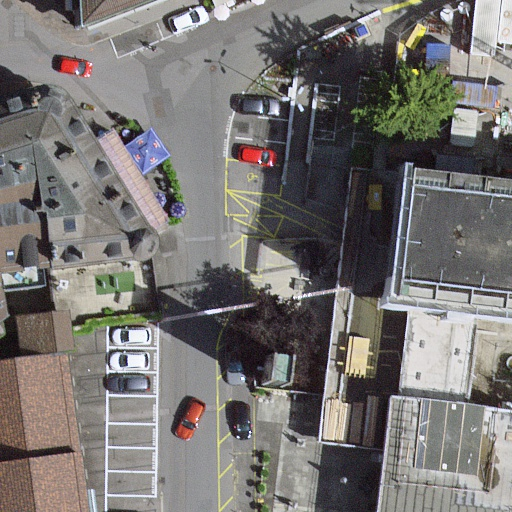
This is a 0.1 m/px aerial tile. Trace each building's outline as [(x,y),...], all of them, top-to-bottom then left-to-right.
[(76,0),(78,24),(94,16),(133,0),(76,0)] [(0,294),(13,292),(18,322),(49,318),(42,275),(110,269),(114,269),(124,268),(131,265),(138,259),(142,250),(143,241),(140,233),(135,225),(134,224),(68,113),(65,107),(59,99),(52,94),(43,91),(34,92),(30,94),(0,104),(0,294)] [(381,296),(337,291),(325,396),(460,411),(472,309),(511,313),(511,197),(394,184),(381,296)] [(0,511),(80,511),(54,353),(67,351),(61,316),(49,318),(18,322),(12,324),(19,364),(0,367),(0,511)] [(372,511),(507,511),(511,474),(511,417),(460,411),(325,396),(320,439),(380,446),(372,511)]
